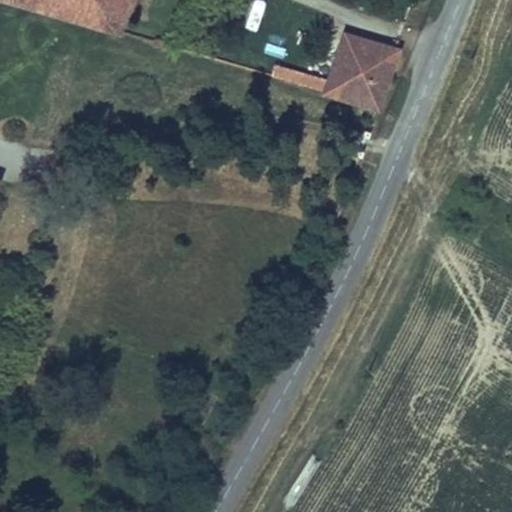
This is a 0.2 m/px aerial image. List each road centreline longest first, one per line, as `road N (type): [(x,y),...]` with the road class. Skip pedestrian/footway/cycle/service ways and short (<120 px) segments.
road 1 (tertiary): [(214,511),(339,286),(459,0)]
road 2 (track): [(268,511),(339,394),(459,147),(511,14)]
road 3 (unknown): [(408,128),(205,133),(63,157),(0,139)]
road 4 (unknown): [(445,34),(318,0)]
